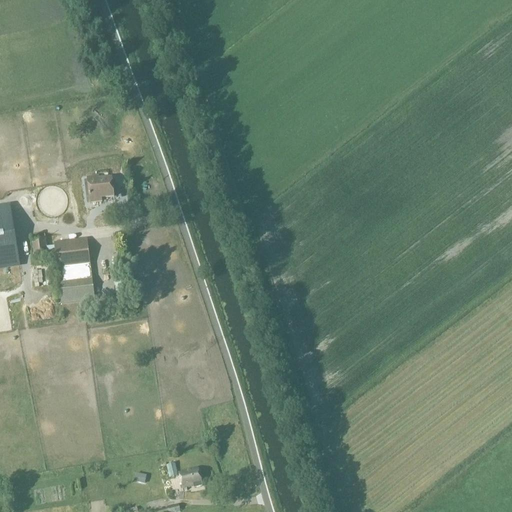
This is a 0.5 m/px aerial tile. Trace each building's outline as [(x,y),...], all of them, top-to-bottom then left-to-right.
[(90,204),(102,203),(102,200),(114,198),(112,180),(99,181),(99,179),(87,180),(90,204)] [(11,208),(0,209),(0,273),(21,270),(11,208)] [(58,271),(91,267),(87,240),(54,244),(58,271)] [(62,306),(96,302),(93,276),(59,279),(62,306)] [(167,467),(170,479),(178,477),(176,465),(167,467)] [(202,487),(198,470),(179,474),(182,486),(180,486),(181,490),(194,487),(194,489),(202,487)] [(147,476),(137,474),(135,482),(145,484),(147,476)]
